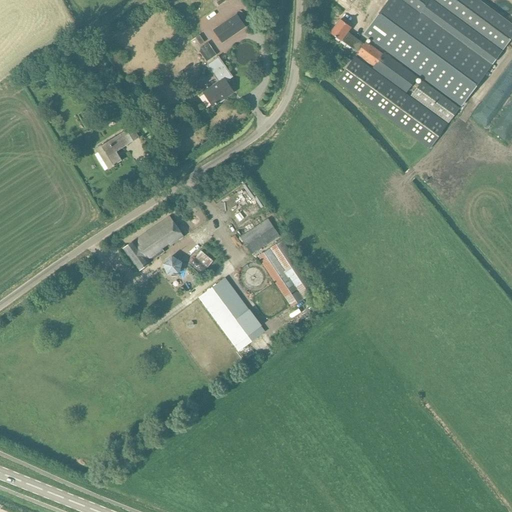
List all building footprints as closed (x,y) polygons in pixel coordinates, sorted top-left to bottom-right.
[(388,0),(387,2),(363,35),(390,55),(460,106),(488,68),(397,0),(388,0)] [(511,37),(511,24),(479,0),(399,0),(419,15),(420,14),(421,12),(492,64),(502,51),(511,37)] [(214,31),(222,43),(245,27),(237,15),(214,31)] [(342,41),(358,53),(357,55),(374,67),(373,69),(407,93),(418,77),(385,52),(383,54),(366,42),(364,44),(348,32),(351,27),(340,19),(330,33),(341,41),(342,41)] [(195,38),(200,45),(204,42),(199,35),(195,38)] [(200,52),(206,62),(216,55),(208,43),(200,47),(200,52)] [(430,149),(448,124),(355,56),(337,82),(430,149)] [(219,82),(204,92),(213,106),(219,102),(221,103),(224,100),(224,99),(234,92),(227,82),(232,77),(219,58),(208,66),(219,82)] [(422,80),(411,96),(449,123),(460,108),(422,80)] [(511,124),(505,117),(500,121),(511,134),(511,133),(511,124)] [(97,149),(110,168),(122,161),(117,152),(134,141),(127,130),(97,149)] [(134,240),(134,241),(123,248),(140,271),(165,252),(163,249),(169,245),(171,246),(184,237),(170,215),(134,240)] [(252,254),(280,236),(268,219),(240,237),(252,254)] [(291,307),(316,291),(283,241),(258,257),(291,307)] [(201,251),(188,266),(200,276),(213,261),(201,251)] [(171,255),(163,264),(167,275),(172,275),(179,275),(179,274),(184,275),(187,265),(182,264),(183,263),(171,255)] [(239,352),(265,332),(225,277),(199,297),(239,352)]
